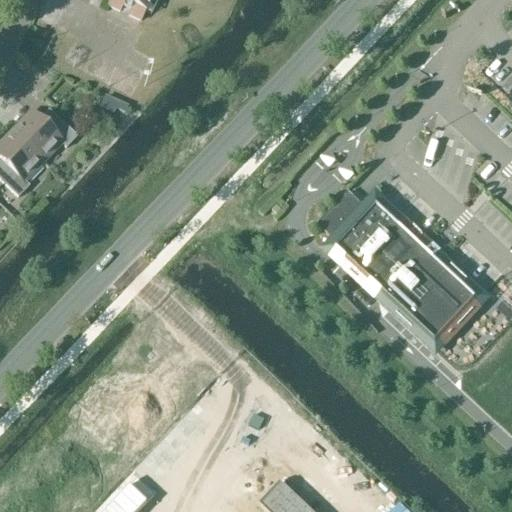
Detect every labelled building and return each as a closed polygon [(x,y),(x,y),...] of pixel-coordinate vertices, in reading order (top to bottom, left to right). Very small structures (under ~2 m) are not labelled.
[(111,0),(144,14),(150,0),(111,0)] [(10,135),(42,165),(60,146),(65,150),(75,140),(47,112),(37,122),(30,115),(10,135)] [(42,165),(10,135),(0,145),(0,183),(17,200),(27,189),(23,185),(42,165)] [(367,212),(347,194),(315,227),(334,246),(329,251),(435,351),(480,302),(434,259),(437,255),(434,252),(416,235),(413,239),(375,203),(367,212)] [(511,314),(511,313),(511,284),(508,281),(493,294),(511,314)] [(511,389),(499,404),(511,415),(511,389)] [(350,511),(299,463),(279,485),(306,511),(350,511)]
